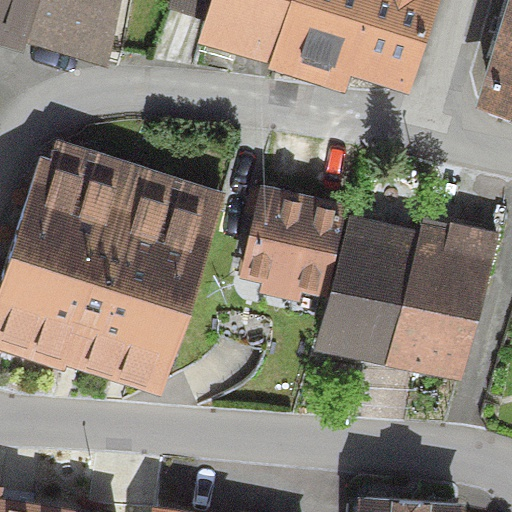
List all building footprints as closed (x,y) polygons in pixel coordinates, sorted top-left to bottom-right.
[(27,30),(28,30),(36,0),(0,0),(0,21),(26,31),(27,30)] [(36,0),(28,30),(101,53),(111,0),(36,0)] [(202,21),(202,22),(208,0),(169,0),(167,10),(202,21)] [(208,0),(202,22),(272,42),(285,0),(208,0)] [(285,0),(272,42),(406,82),(432,0),(285,0)] [(511,0),(485,92),(511,100),(511,0)] [(212,216),(36,158),(0,268),(0,331),(158,382),(212,216)] [(322,287),(341,207),(259,187),(240,268),(322,287)] [(315,341),(457,371),(492,236),(420,219),(417,235),(347,219),(315,341)] [(98,511),(149,511),(154,481),(105,473),(98,511)] [(451,511),(452,506),(361,497),(361,505),(344,504),(342,511),(451,511)]
